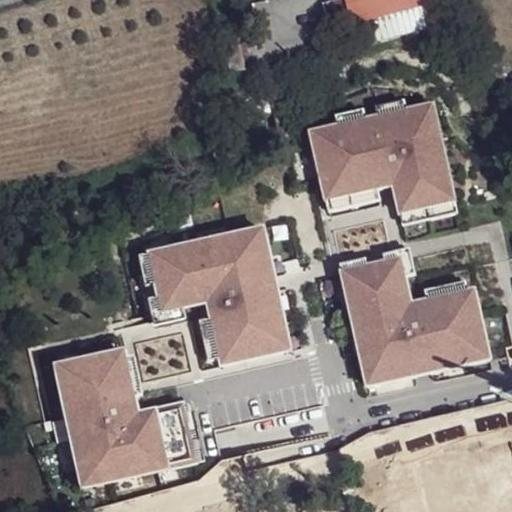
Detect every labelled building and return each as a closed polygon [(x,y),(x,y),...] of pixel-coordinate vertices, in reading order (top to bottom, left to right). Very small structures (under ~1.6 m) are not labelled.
[(382,18),(388,41),(427,30),(428,32),(450,26),(443,0),(334,0),(323,3),(336,52),(356,47),(351,26),(382,18)] [(218,35),(224,73),(243,72),(237,32),(218,35)] [(408,113),(405,103),(377,109),(380,119),(408,113)] [(456,203),(435,107),(408,113),(380,119),(367,122),(340,128),(312,134),(318,157),(326,156),(329,170),(321,172),(328,203),(380,191),(383,190),(381,182),(394,179),(395,187),(402,216),(456,203)] [(367,122),(365,112),(337,118),(340,128),(367,122)] [(329,170),(326,156),(318,157),(321,172),(329,170)] [(395,187),(394,179),(381,182),(383,190),(395,187)] [(382,201),(380,191),(328,203),(330,213),(382,201)] [(404,226),(459,214),(456,203),(402,216),(404,226)] [(266,294),(263,281),(273,278),(262,229),(148,255),(155,285),(158,298),(161,314),(206,303),(210,320),(219,361),(221,367),(289,352),(276,292),(266,294)] [(417,276),(411,250),(385,256),(387,265),(403,261),(407,279),(417,276)] [(155,285),(148,255),(139,257),(145,287),(155,285)] [(369,269),(368,260),(342,266),(344,274),(369,269)] [(478,339),(474,322),(483,320),(476,292),(470,294),(429,303),(413,306),(403,261),(387,265),(369,269),(344,274),(370,388),(418,377),(416,365),(428,362),(431,374),(492,360),(487,337),(478,339)] [(276,292),(273,278),(263,281),(266,294),(276,292)] [(470,294),(468,283),(427,293),(429,303),(470,294)] [(161,314),(158,298),(148,300),(154,327),(185,320),(183,309),(161,314)] [(219,361),(210,320),(199,322),(209,363),(219,361)] [(487,337),(483,320),(474,322),(478,339),(487,337)] [(196,464),(183,405),(137,416),(133,398),(125,359),(123,352),(55,367),(82,490),(196,464)] [(143,396),(134,357),(125,359),(133,398),(143,396)] [(431,374),(428,362),(416,365),(418,377),(431,374)] [(205,462),(192,403),(183,405),(196,464),(205,462)] [(511,511),(511,418),(411,441),(415,461),(372,470),(381,511),(511,511)]
